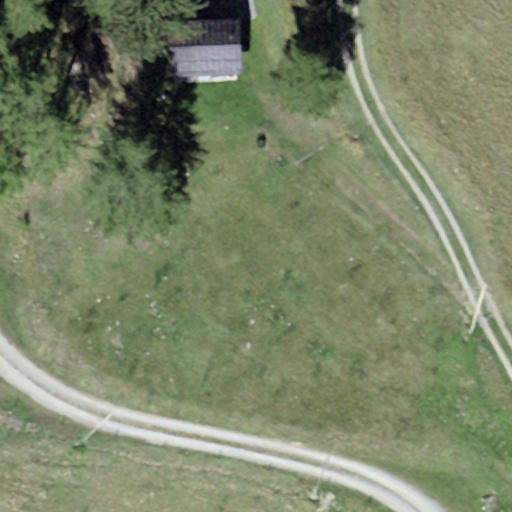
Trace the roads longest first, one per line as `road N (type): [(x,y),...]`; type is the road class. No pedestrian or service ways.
road 1 (track): [(0,347),(62,400),(121,421),(309,460),(380,484),(423,511)]
road 2 (track): [(511,345),(359,82),(355,0)]
